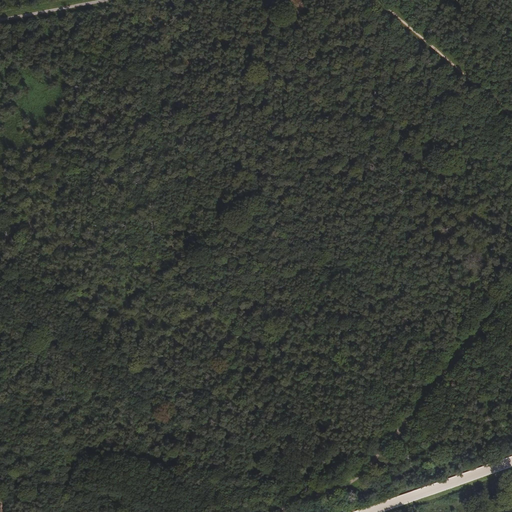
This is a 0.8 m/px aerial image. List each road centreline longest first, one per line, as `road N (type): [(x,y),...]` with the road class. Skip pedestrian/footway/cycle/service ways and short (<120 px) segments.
road 1 (track): [(363,474),(511,291)]
road 2 (track): [(377,0),(511,114)]
road 3 (track): [(370,511),(511,462)]
